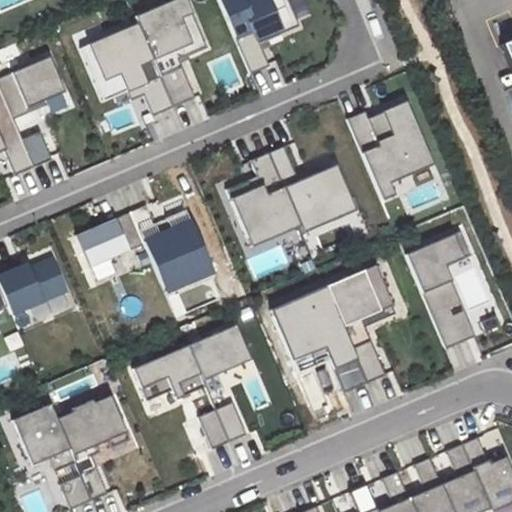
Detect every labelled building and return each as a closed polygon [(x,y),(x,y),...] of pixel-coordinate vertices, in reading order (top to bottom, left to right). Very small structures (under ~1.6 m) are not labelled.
[(263,67),(252,41),(292,24),(282,0),(251,0),(237,6),(234,0),(212,0),(244,75),(263,67)] [(181,1),(72,47),(92,97),(131,80),(147,118),(190,100),(174,63),(202,51),(181,1)] [(511,33),(501,38),(511,64),(511,33)] [(0,87),(0,149),(7,146),(18,173),(33,167),(0,87)] [(370,190),(428,166),(399,96),(341,121),(370,190)] [(300,226),(300,227),(351,205),(334,166),(321,171),(296,182),(297,177),(296,175),(284,146),(268,153),(300,226)] [(300,226),(268,153),(268,152),(250,160),(257,176),(261,185),(249,190),(245,181),(226,189),(247,238),(277,224),(281,234),(300,226)] [(318,165),(296,175),(297,177),(296,182),(321,171),(318,165)] [(261,185),(257,176),(245,181),(249,190),(261,185)] [(351,205),(300,227),(302,232),(354,211),(351,205)] [(87,265),(135,245),(156,295),(211,272),(190,223),(146,241),(133,210),(74,235),(87,265)] [(247,238),(250,247),(281,234),(277,224),(247,238)] [(405,254),(446,351),(468,342),(438,272),(445,269),(470,258),(458,231),(405,254)] [(52,255),(3,276),(17,311),(67,290),(52,255)] [(374,265),(325,285),(366,382),(385,374),(361,318),(391,305),(374,265)] [(445,269),(438,272),(468,342),(475,339),(445,269)] [(273,316),(297,372),(329,358),(343,392),(366,382),(325,285),(288,301),(291,308),(273,316)] [(291,308),(288,301),(270,309),(273,316),(291,308)] [(481,322),(485,332),(500,326),(495,315),(481,322)] [(187,345),(202,380),(219,373),(217,368),(247,355),(234,325),(187,345)] [(175,399),(205,386),(202,380),(187,345),(132,368),(146,400),(171,390),(175,399)] [(247,355),(217,368),(219,373),(249,360),(247,355)] [(110,395),(108,392),(92,399),(93,402),(110,395)] [(73,411),(56,418),(74,461),(92,454),(89,446),(95,444),(107,438),(125,431),(110,395),(93,402),(92,399),(71,407),(73,411)] [(53,470),(74,461),(56,418),(49,402),(11,419),(27,455),(44,447),(48,456),(53,470)] [(215,409),(229,441),(246,434),(232,402),(215,409)] [(210,449),(229,441),(215,409),(196,417),(210,449)] [(125,431),(107,438),(111,446),(128,438),(125,431)] [(460,445),(488,509),(489,511),(490,511),(511,502),(511,477),(502,454),(491,459),(492,462),(487,464),(476,438),(460,445)] [(89,446),(92,454),(98,451),(95,444),(89,446)] [(450,477),(438,482),(451,511),(481,511),(488,509),(460,445),(445,451),(456,478),(451,480),(450,477)] [(44,447),(27,455),(31,464),(48,456),(44,447)] [(406,495),(413,511),(451,511),(438,482),(428,458),(413,465),(424,491),(419,493),(418,490),(406,495)] [(95,466),(79,473),(80,475),(91,500),(107,493),(95,466)] [(375,511),(413,511),(406,495),(396,472),(381,479),(392,505),(375,511)] [(91,500),(80,475),(59,483),(70,509),(91,500)] [(375,511),(364,486),(349,492),(357,511),(375,511)]
